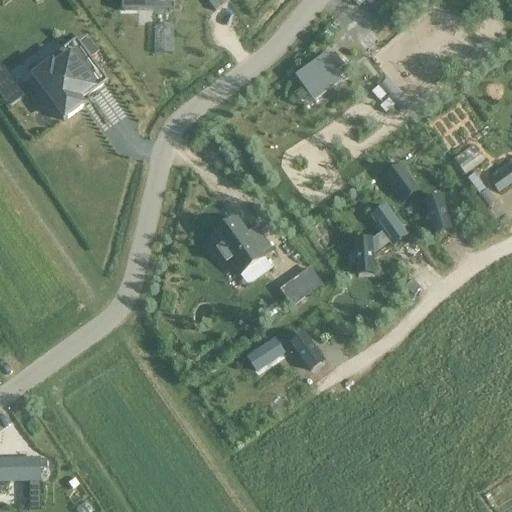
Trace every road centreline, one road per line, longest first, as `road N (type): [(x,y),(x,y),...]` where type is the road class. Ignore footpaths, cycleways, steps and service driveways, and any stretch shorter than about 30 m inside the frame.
road 1 (residential): [(315,0),(266,57),(173,127),(121,308),(0,398)]
road 2 (residential): [(511,243),(317,393)]
